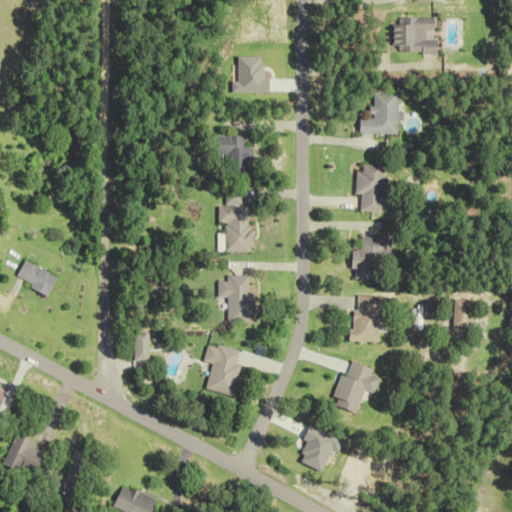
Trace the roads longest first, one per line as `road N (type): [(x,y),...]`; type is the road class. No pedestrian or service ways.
road 1 (residential): [(236,469),(300,320),(301,0)]
road 2 (secondary): [(0,342),(313,511)]
